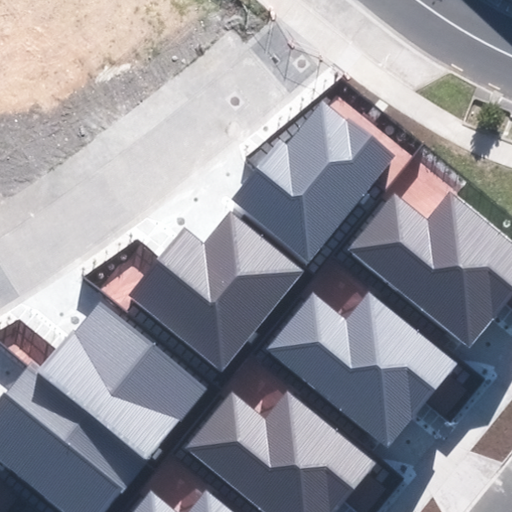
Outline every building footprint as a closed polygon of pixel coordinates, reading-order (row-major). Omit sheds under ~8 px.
[(230,199),(309,263),(395,158),(325,102),(288,148),(278,140),(230,199)] [(393,193),(347,250),(468,348),(511,294),(511,242),(450,192),(426,220),(393,193)] [(129,299),(221,373),(304,271),(230,212),(205,244),(186,228),(129,299)] [(388,448),(457,364),(369,291),(344,321),(312,295),(267,349),(388,448)] [(0,396),(0,461),(62,511),(106,511),(206,390),(97,302),(39,373),(27,364),(0,396)] [(264,511),(335,511),(377,463),(288,390),(263,420),(231,394),(186,448),(264,511)] [(132,511),(231,511),(206,491),(189,511),(176,511),(150,491),(132,511)]
